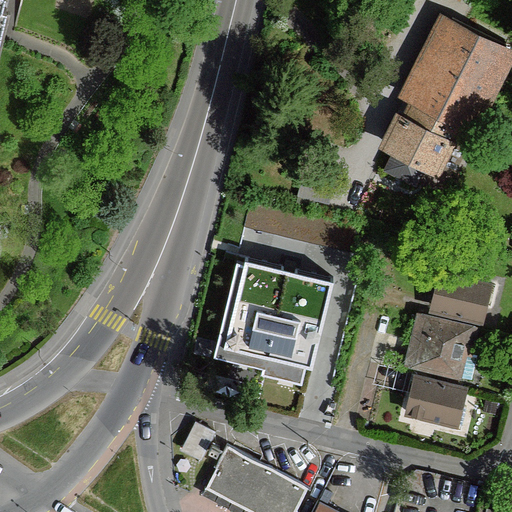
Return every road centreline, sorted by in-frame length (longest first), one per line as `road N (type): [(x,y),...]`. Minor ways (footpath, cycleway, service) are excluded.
road 1 (primary): [(239,0),(162,265)]
road 2 (primary): [(162,265),(86,358),(45,395),(0,419)]
road 3 (primary): [(47,500),(88,457),(135,384)]
road 4 (tertiary): [(160,511),(135,384)]
road 5 (primary): [(135,384),(153,338),(162,265)]
